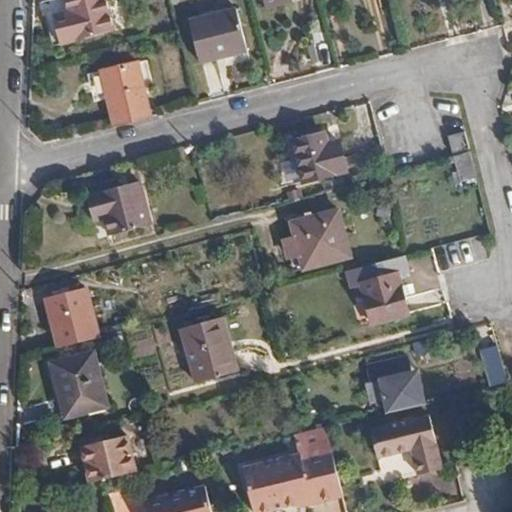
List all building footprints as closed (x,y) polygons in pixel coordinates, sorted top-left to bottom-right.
[(121,30),(112,0),(70,0),(82,40),(121,30)] [(247,50),(235,8),(190,20),(202,62),(247,50)] [(100,71),(115,126),(150,117),(137,62),(100,71)] [(470,145),(465,129),(449,133),(453,150),(470,145)] [(328,143),(325,132),(294,140),(306,181),(347,170),(339,140),(328,143)] [(151,226),(141,183),(88,197),(95,222),(108,220),(112,236),(151,226)] [(351,254),(338,209),(292,220),(304,265),(351,254)] [(481,240),(434,244),(436,265),(483,261),(481,240)] [(406,315),(395,272),(359,281),(370,323),(406,315)] [(97,334),(85,288),(47,297),(59,343),(97,334)] [(238,369),(226,316),(181,327),(194,380),(238,369)] [(491,386),(507,382),(499,345),(482,349),(491,386)] [(105,404),(93,351),(52,361),(66,413),(105,404)] [(396,375),(403,406),(435,399),(427,367),(396,375)] [(442,466),(428,411),(371,426),(378,453),(412,447),(418,471),(442,466)] [(126,434),(82,445),(91,481),(135,470),(126,434)] [(301,457),(333,449),(332,445),(300,453),(301,457)] [(312,504),(345,496),(333,449),(301,457),(300,453),(242,467),(254,511),(257,511),(296,503),(310,499),(312,504)] [(143,500),(146,511),(210,511),(204,485),(143,500)] [(133,511),(126,488),(109,493),(114,511),(133,511)] [(297,507),(312,504),(310,499),(296,503),(297,507)]
